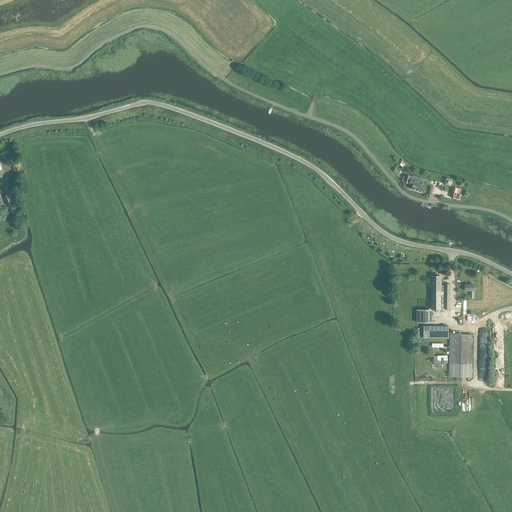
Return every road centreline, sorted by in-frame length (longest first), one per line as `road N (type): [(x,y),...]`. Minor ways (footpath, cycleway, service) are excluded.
road 1 (unclassified): [(511,274),(396,239),(316,167),(151,102),(0,134)]
road 2 (unclassified): [(0,74),(73,66),(108,39),(159,27),(228,83),(273,103)]
road 3 (unclassified): [(511,221),(407,196),(356,138),(273,103)]
road 4 (track): [(249,355),(177,309),(101,151),(93,155)]
road 5 (track): [(249,355),(326,511)]
road 6 (track): [(511,310),(474,326),(475,388),(411,383)]
